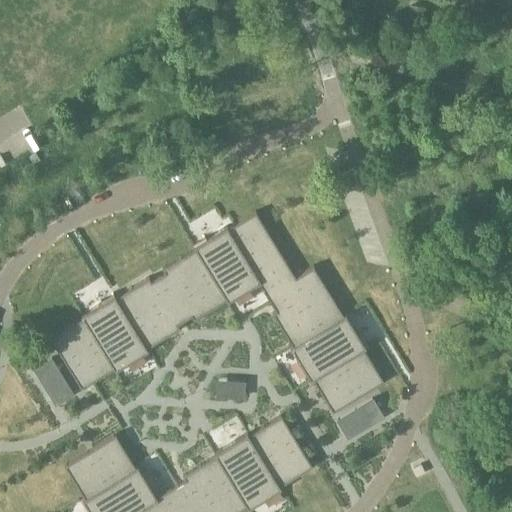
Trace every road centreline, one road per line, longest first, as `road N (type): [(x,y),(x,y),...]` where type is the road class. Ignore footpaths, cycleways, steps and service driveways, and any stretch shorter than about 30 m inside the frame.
road 1 (residential): [(340,108),(211,173),(129,193),(73,218),(0,285)]
road 2 (residential): [(358,511),(411,434),(420,372),(400,276)]
road 3 (residential): [(400,276),(340,108)]
road 4 (residential): [(511,334),(400,276)]
